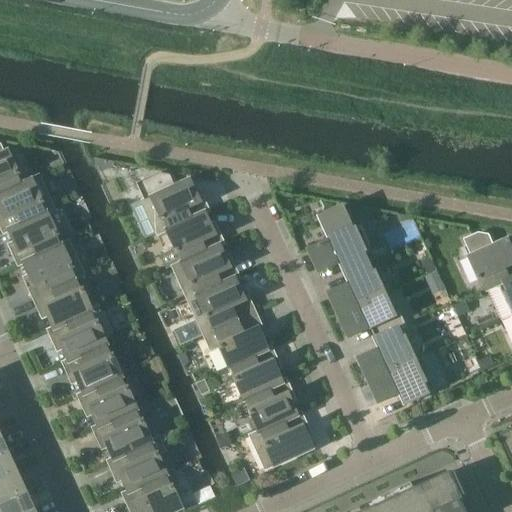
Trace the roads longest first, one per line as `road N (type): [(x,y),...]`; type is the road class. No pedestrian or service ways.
road 1 (residential): [(372,459),(241,166)]
road 2 (unclassified): [(215,3),(249,26),(511,68)]
road 3 (residential): [(0,326),(85,511)]
road 4 (residential): [(257,511),(372,459)]
road 5 (tertiary): [(215,3),(188,16),(95,0)]
